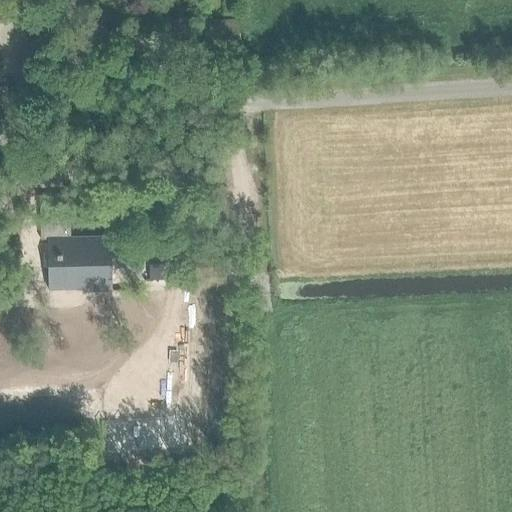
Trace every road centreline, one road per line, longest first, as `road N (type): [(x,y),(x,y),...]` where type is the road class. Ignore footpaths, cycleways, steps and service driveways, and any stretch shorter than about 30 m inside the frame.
road 1 (unclassified): [(511,85),(209,95),(85,29),(49,0)]
road 2 (unknown): [(215,217),(228,96)]
